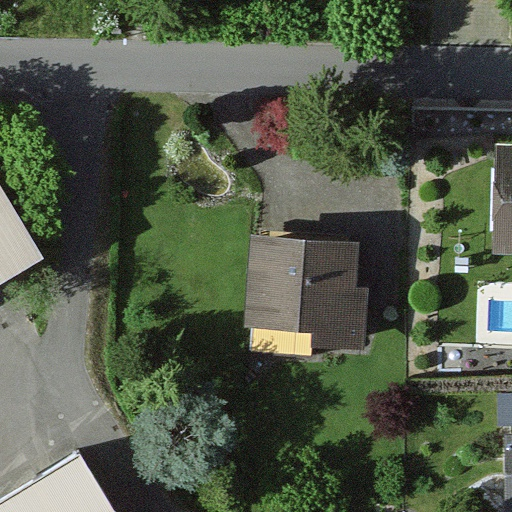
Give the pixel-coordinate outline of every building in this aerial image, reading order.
[(497,245),(511,244),(511,125),(495,126),(497,245)] [(0,248),(29,230),(0,185),(0,248)] [(352,209),(249,208),(248,335),(370,336),(371,266),(351,266),(352,209)] [(511,497),(511,404),(499,405),(499,497),(511,497)] [(130,511),(72,420),(0,465),(0,511),(130,511)]
